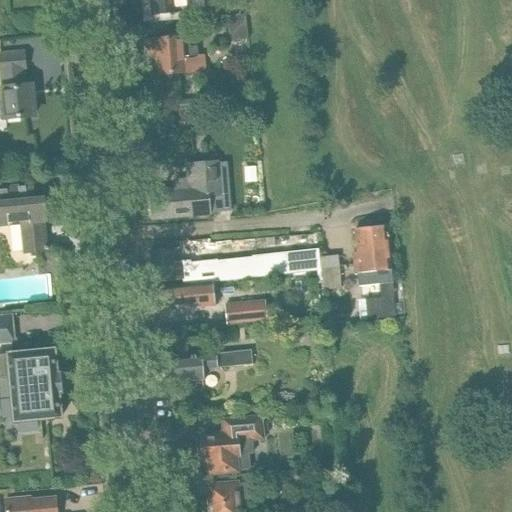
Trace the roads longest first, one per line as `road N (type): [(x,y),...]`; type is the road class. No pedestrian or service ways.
road 1 (residential): [(135,511),(108,234)]
road 2 (residential): [(108,234),(384,205)]
road 3 (residential): [(108,234),(84,0)]
